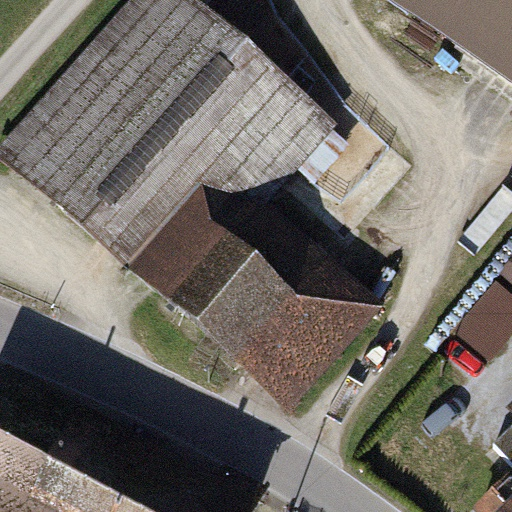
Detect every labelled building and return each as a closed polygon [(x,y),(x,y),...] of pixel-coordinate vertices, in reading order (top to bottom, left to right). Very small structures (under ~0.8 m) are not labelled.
[(187,0),(132,0),(0,146),(0,164),(283,420),(381,312),(265,208),(334,132),(187,0)] [(511,0),(376,0),(511,97),(511,0)] [(511,281),(504,274),(460,321),(496,355),(511,337),(511,281)] [(0,397),(0,511),(266,511),(270,504),(222,478),(214,493),(9,382),(0,397)] [(511,511),(511,495),(500,507),(489,495),(470,511),(511,511)]
